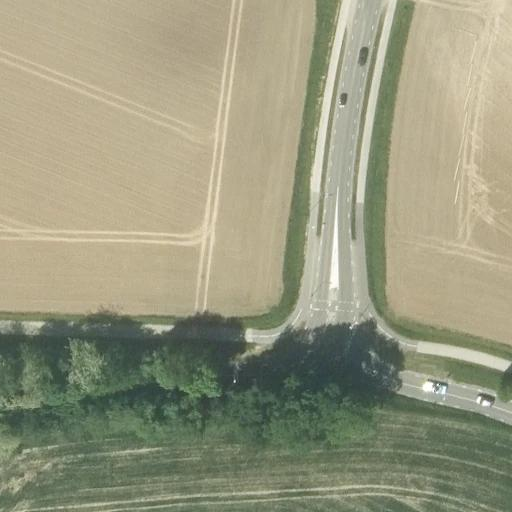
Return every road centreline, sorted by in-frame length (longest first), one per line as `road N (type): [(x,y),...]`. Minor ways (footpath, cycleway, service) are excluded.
road 1 (tertiary): [(270,377),(0,379)]
road 2 (tertiary): [(334,257),(344,125),(368,0)]
road 3 (tertiary): [(511,413),(401,386),(333,347)]
